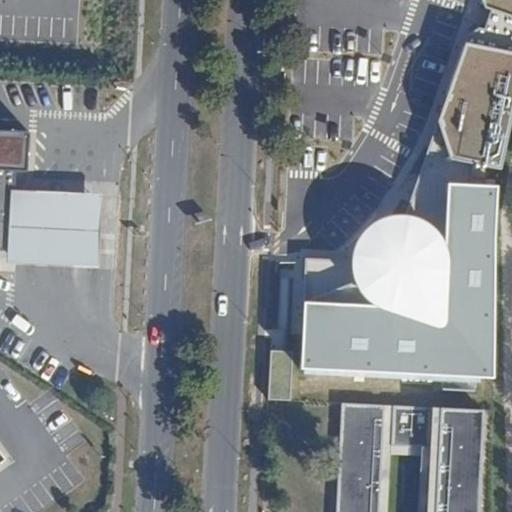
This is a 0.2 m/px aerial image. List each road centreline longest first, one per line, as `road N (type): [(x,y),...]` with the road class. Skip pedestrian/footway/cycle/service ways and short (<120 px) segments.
road 1 (secondary): [(181,0),(152,511)]
road 2 (secondary): [(218,511),(245,0)]
